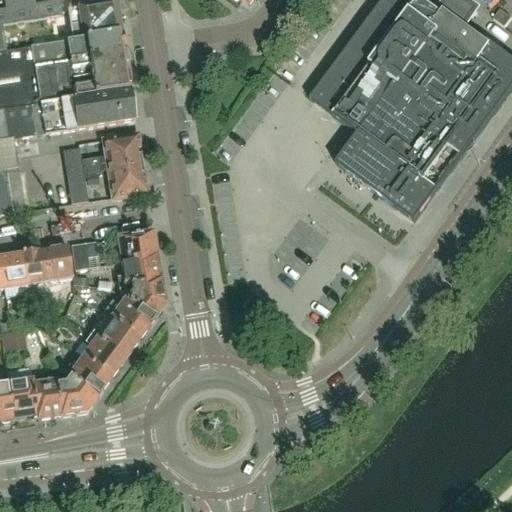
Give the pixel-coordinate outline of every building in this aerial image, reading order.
[(2,0),(5,12),(34,7),(32,0),(2,0)] [(452,0),(440,17),(433,13),(416,0),(386,0),(310,103),(336,122),(358,138),(337,168),(415,226),(511,94),(511,64),(500,55),(488,46),(484,51),(481,49),(462,35),(463,35),(462,34),(477,15),(456,0),(452,0)] [(69,17),(68,14),(68,13),(67,2),(34,7),(5,12),(0,12),(0,54),(6,54),(3,27),(69,17)] [(69,17),(71,34),(32,40),(33,50),(49,47),(122,38),(117,5),(116,4),(78,10),(79,12),(68,13),(68,14),(69,17)] [(505,31),(511,21),(500,13),(493,22),(505,31)] [(125,56),(122,38),(49,47),(33,50),(32,50),(35,70),(124,56),(125,56)] [(130,93),(124,56),(35,70),(32,50),(6,54),(0,54),(0,114),(3,114),(40,107),(130,93)] [(0,147),(11,146),(135,127),(131,93),(130,93),(40,107),(3,114),(0,114),(0,147)] [(142,168),(137,139),(101,145),(103,160),(79,164),(81,178),(106,174),(142,168)] [(79,164),(77,153),(61,156),(70,209),(86,206),(81,178),(79,164)] [(146,197),(142,168),(106,174),(110,203),(146,197)] [(16,173),(0,175),(0,220),(12,218),(23,217),(16,173)] [(98,177),(85,179),(87,189),(99,188),(98,177)] [(156,261),(152,236),(117,242),(120,256),(118,256),(119,266),(156,261)] [(89,272),(85,247),(71,249),(75,274),(89,272)] [(72,282),(67,250),(44,253),(49,286),(72,282)] [(49,286),(44,253),(21,257),(27,289),(49,286)] [(27,289),(21,257),(0,260),(0,266),(4,293),(5,301),(28,297),(27,289)] [(160,284),(156,261),(119,266),(119,268),(121,267),(123,280),(118,281),(119,291),(130,290),(160,285),(160,284)] [(111,293),(112,286),(98,284),(98,291),(111,293)] [(164,309),(160,285),(130,290),(132,297),(127,304),(154,323),(164,309)] [(154,323),(127,304),(120,299),(115,307),(112,305),(103,317),(139,343),(148,331),(149,332),(155,324),(154,323)] [(44,317),(59,317),(59,303),(44,303),(44,317)] [(139,343),(103,317),(95,329),(97,331),(92,338),(125,362),(139,343)] [(24,334),(23,324),(9,326),(10,336),(24,334)] [(25,354),(23,337),(1,340),(3,357),(25,354)] [(125,362),(92,338),(86,347),(90,350),(82,361),(111,382),(125,362)] [(50,375),(56,372),(50,360),(44,363),(50,375)] [(111,382),(82,361),(74,373),(69,369),(63,378),(69,382),(96,402),(97,402),(103,394),(102,394),(111,382)] [(85,416),(96,402),(69,382),(65,389),(57,390),(62,420),(85,416)] [(37,419),(32,388),(31,383),(22,384),(22,385),(8,387),(13,423),(37,419)] [(62,420),(57,390),(56,384),(32,388),(37,419),(37,424),(62,420)] [(0,424),(13,423),(8,387),(0,388),(0,424)]
